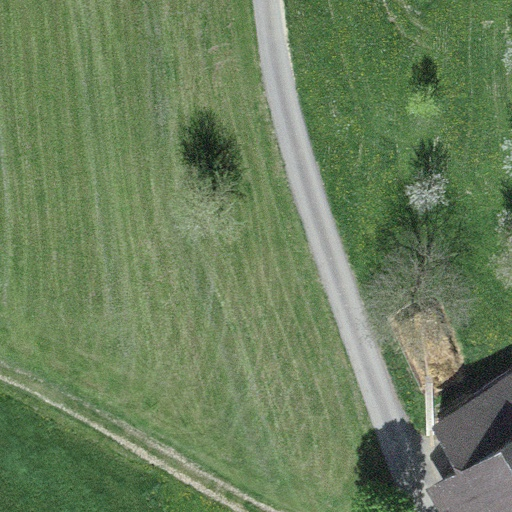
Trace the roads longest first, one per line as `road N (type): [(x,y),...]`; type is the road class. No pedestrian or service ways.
road 1 (unclassified): [(430,511),(324,246),(280,87),(267,0)]
road 2 (track): [(265,511),(0,371)]
